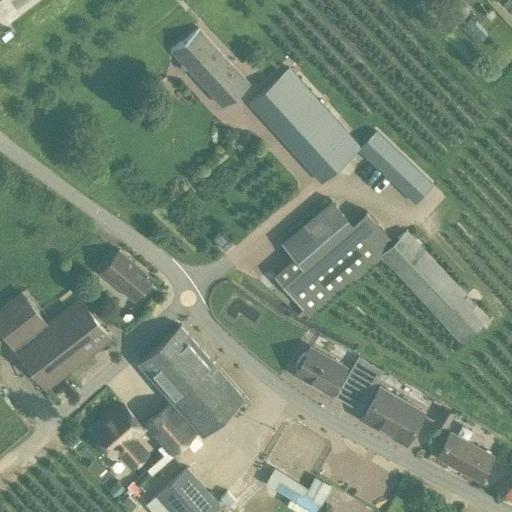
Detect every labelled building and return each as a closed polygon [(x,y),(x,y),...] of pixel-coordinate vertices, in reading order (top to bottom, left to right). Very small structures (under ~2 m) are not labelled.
[(459,1),(449,10),(450,11),(459,21),(469,11),(459,1)] [(186,65),(214,44),(198,27),(170,48),(183,62),(179,65),(183,69),(187,66),(186,65)] [(247,80),(214,44),(186,65),(187,66),(220,102),(247,80)] [(432,183),(381,135),(376,130),(360,144),(347,131),(289,67),(250,101),(321,180),(358,147),(414,201),(432,183)] [(155,93),(146,101),(156,112),(165,104),(155,93)] [(293,256),(274,273),(309,314),(350,278),(352,280),(380,255),(461,341),(488,317),(406,229),(394,240),(366,209),(351,222),(331,199),(281,241),(293,256)] [(225,249),(232,242),(221,230),(214,237),(225,249)] [(119,248),(100,270),(117,284),(134,298),(152,276),(119,248)] [(22,290),(0,307),(0,327),(46,386),(110,336),(79,296),(46,322),(22,290)] [(202,433),(244,396),(180,324),(138,361),(202,433)] [(297,367),(294,371),(330,392),(345,365),(309,345),(307,350),(301,351),(296,361),(297,367)] [(405,441),(423,410),(379,385),(361,416),(405,441)] [(171,452),(195,432),(168,400),(144,421),(171,452)] [(123,403),(93,430),(112,453),(118,448),(132,463),(145,451),(132,435),(143,426),(123,403)] [(446,425),(453,411),(443,406),(436,419),(446,425)] [(478,476),(490,454),(450,431),(438,454),(478,476)] [(495,444),(490,454),(495,457),(501,447),(495,444)] [(315,473),(308,485),(275,464),(265,479),(314,511),(331,484),(315,473)] [(173,511),(207,511),(219,502),(187,466),(156,492),(173,511)] [(133,490),(138,485),(133,480),(128,485),(133,490)] [(129,508),(136,501),(128,493),(121,500),(129,508)] [(324,500),(318,510),(321,511),(330,511),(331,511),(330,504),(324,500)]
